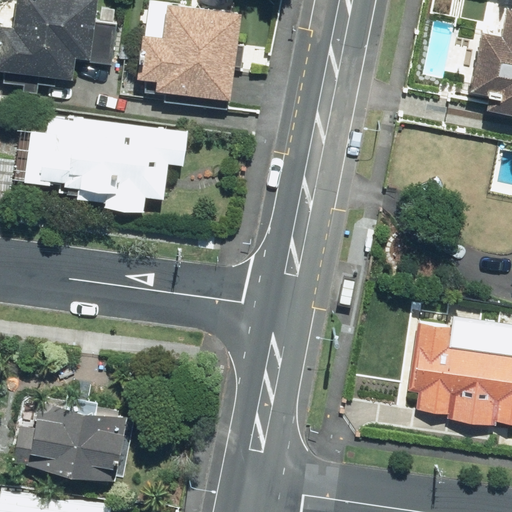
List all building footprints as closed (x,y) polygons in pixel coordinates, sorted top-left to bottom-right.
[(102,16),(103,0),(8,0),(0,61),(0,63),(77,74),(80,52),(119,58),(124,19),(102,16)] [(150,27),(146,73),(163,74),(162,85),(244,91),(251,5),(179,0),(173,0),(172,29),(150,27)] [(511,28),(485,23),(473,81),(502,87),(499,102),(511,104),(511,28)] [(69,175),(69,181),(84,182),(83,192),(108,194),(107,203),(152,206),(153,195),(172,196),(175,162),(192,163),(195,121),(55,110),(54,119),(36,118),(32,178),(55,180),(56,174),(69,175)] [(422,386),(420,407),(454,409),(454,417),(499,420),(499,418),(511,418),(511,302),(430,297),(429,319),(418,319),(413,385),(422,386)] [(114,456),(126,459),(137,409),(105,402),(107,393),(71,385),(69,394),(33,386),(21,439),(43,444),(39,460),(109,476),(114,456)] [(115,511),(117,499),(0,483),(0,511),(115,511)]
